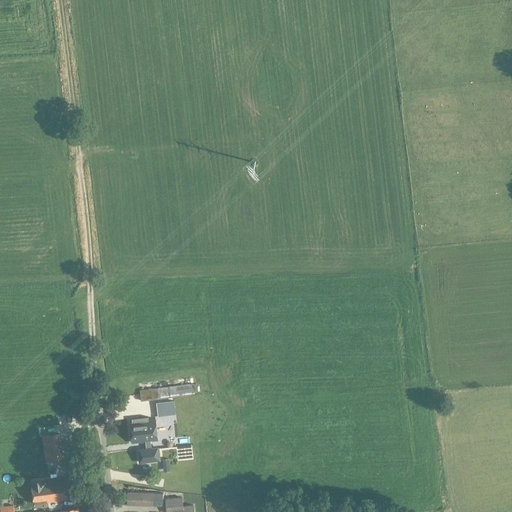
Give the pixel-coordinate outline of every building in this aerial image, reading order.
[(195,394),(194,383),(139,390),(141,401),(195,394)] [(175,412),(176,424),(193,423),(192,411),(175,412)] [(157,440),(155,419),(129,422),(132,443),(140,442),(145,441),(150,440),(157,440)] [(146,449),(138,450),(140,462),(160,460),(158,448),(151,448),(150,440),(145,441),(146,449)] [(34,504),(67,499),(64,479),(45,481),(45,478),(31,480),(34,504)] [(127,505),(162,506),(163,493),(127,492),(127,505)] [(183,506),(182,497),(165,498),(166,511),(194,511),(193,505),(183,506)]
